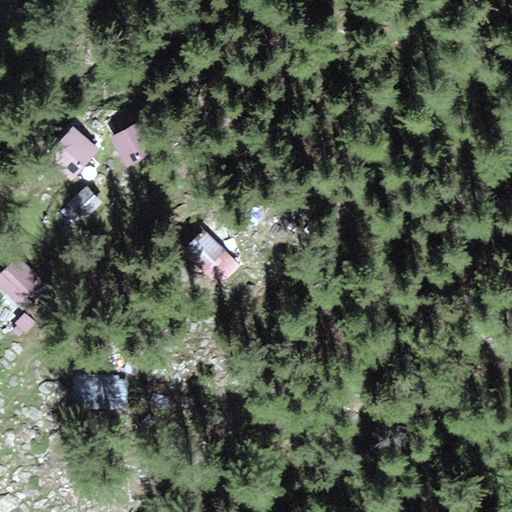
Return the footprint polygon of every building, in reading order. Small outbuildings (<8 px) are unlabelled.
[(138,122),(110,137),(125,165),(153,151),(138,122)] [(100,149),(73,126),(46,158),(73,180),(100,149)] [(101,203),(87,186),(67,202),(82,219),(101,203)] [(225,250),(204,229),(188,246),(209,266),(225,250)] [(18,255),(0,272),(0,284),(23,308),(46,285),(18,255)] [(82,401),(127,401),(128,373),(82,373),(82,401)]
